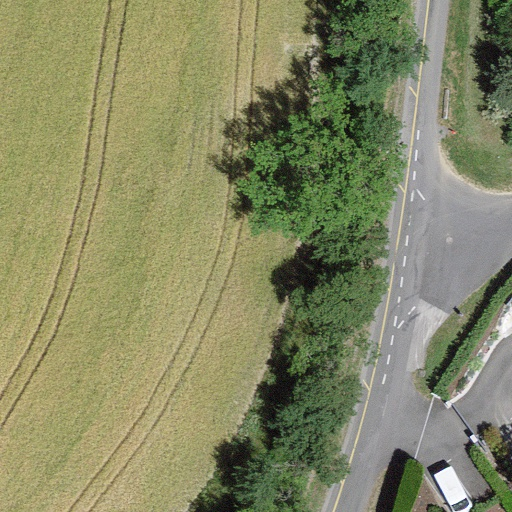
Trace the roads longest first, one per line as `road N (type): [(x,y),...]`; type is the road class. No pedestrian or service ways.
road 1 (unclassified): [(412,251),(346,511)]
road 2 (unclassified): [(443,0),(412,251)]
